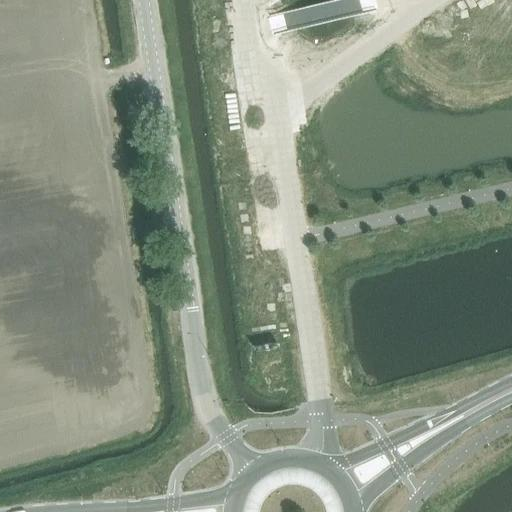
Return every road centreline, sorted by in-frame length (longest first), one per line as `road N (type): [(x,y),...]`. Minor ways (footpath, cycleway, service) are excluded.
road 1 (unclassified): [(251,474),(204,407),(143,0)]
road 2 (unclassified): [(310,461),(319,407),(293,240)]
road 3 (residential): [(373,0),(274,68)]
